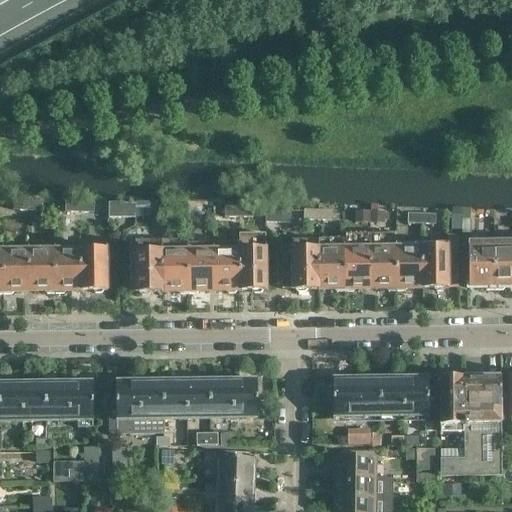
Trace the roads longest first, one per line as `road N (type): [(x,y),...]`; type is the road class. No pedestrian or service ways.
road 1 (residential): [(291,335),(0,339)]
road 2 (residential): [(511,332),(291,335)]
road 3 (residential): [(293,511),(291,379)]
